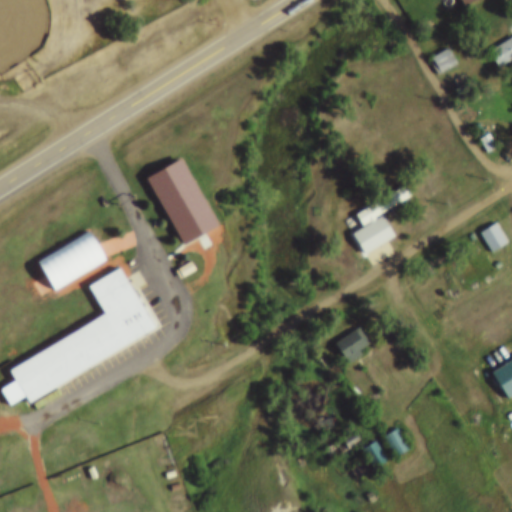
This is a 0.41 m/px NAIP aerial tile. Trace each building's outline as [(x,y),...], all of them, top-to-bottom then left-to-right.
[(509,25),(511,23),(511,44),(494,56),(483,38),(507,23),(509,25)] [(442,34),(451,49),(434,60),(424,45),(442,34)] [(499,70),(511,60),(511,36),(488,54),(499,70)] [(482,119),(492,134),(482,140),(473,125),(482,119)] [(358,213),(351,202),(400,171),(406,181),(369,204),(370,206),(376,202),(388,222),(358,240),(346,221),(358,213)] [(486,239),(503,229),(491,209),(474,220),(486,239)] [(491,253),(508,243),(496,223),(479,234),(491,253)] [(4,357),(98,301),(81,273),(111,255),(146,314),(22,387),(4,357)] [(354,313),(366,331),(341,347),(329,329),(354,313)] [(370,347),(357,328),(333,345),(346,364),(370,347)] [(511,341),(486,358),(502,384),(511,377),(511,341)] [(327,403),(331,409),(321,416),(316,409),(327,403)] [(350,415),(357,427),(344,436),(336,424),(350,415)] [(377,424),(392,415),(405,435),(390,444),(377,424)] [(372,426),(383,445),(369,454),(357,435),(372,426)] [(384,437),(393,458),(406,452),(397,431),(384,437)] [(299,444),(302,449),(297,452),(294,447),(299,444)] [(367,477),(370,481),(365,485),(362,480),(367,477)]
